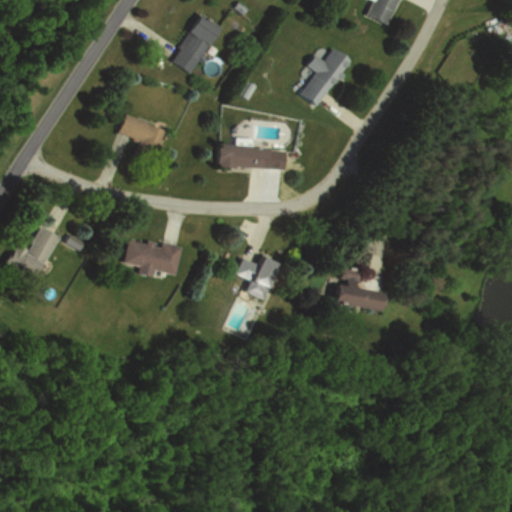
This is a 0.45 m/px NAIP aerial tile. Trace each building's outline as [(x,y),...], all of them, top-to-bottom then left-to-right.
[(379,25),(390,0),(365,0),(358,15),(379,25)] [(211,27),(192,14),(163,60),(182,72),(211,27)] [(306,53),(298,64),(309,72),(293,93),(309,105),(343,60),(326,47),(316,60),(306,53)] [(149,150),(157,131),(118,114),(110,133),(149,150)] [(209,166),(261,166),(261,145),(209,145),(209,166)] [(0,255),(0,267),(25,281),(50,237),(32,227),(19,250),(7,243),(0,255)] [(167,274),(173,247),(122,236),(116,263),(167,274)] [(239,280),(234,291),(252,299),(267,264),(250,257),(247,263),(233,257),(225,274),(239,280)] [(370,311),(373,292),(347,287),(350,270),(328,265),(321,302),(370,311)]
